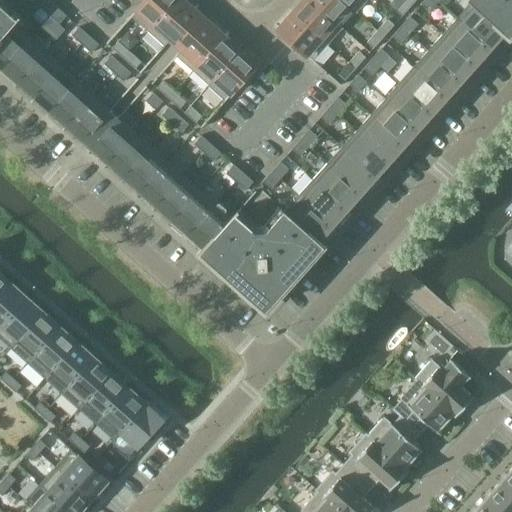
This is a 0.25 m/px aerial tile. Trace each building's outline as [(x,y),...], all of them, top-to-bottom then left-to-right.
[(0,0),(0,38),(20,17),(19,16),(17,19),(0,5),(0,4),(0,0)] [(49,16),(57,7),(48,0),(45,0),(39,7),(49,16)] [(145,0),(130,17),(147,32),(175,0),(145,0)] [(196,11),(182,0),(175,0),(147,32),(164,47),(196,11)] [(309,0),(305,0),(293,14),(328,46),(343,29),(309,0)] [(357,14),(357,13),(342,0),(309,0),(343,29),(336,22),(349,7),(357,14)] [(342,0),(357,13),(368,0),(342,0)] [(404,0),(395,10),(402,16),(412,5),(407,0),(404,0)] [(429,11),(438,2),(435,0),(424,0),(421,4),(429,11)] [(491,49),(506,33),(468,0),(467,0),(474,6),(460,22),(491,49)] [(511,0),(471,0),(471,1),(469,0),(468,0),(506,33),(511,26),(511,0)] [(57,7),(49,16),(59,24),(66,16),(57,7)] [(314,62),(328,46),(293,14),(278,31),(314,62)] [(0,67),(2,69),(29,39),(13,25),(20,17),(0,38),(0,67)] [(410,17),(401,27),(409,34),(418,24),(410,17)] [(377,31),(384,37),(394,25),(387,19),(377,31)] [(175,57),(192,72),(223,36),(207,21),(175,57)] [(477,66),(491,49),(460,22),(446,38),(477,66)] [(82,44),(89,36),(79,27),(72,36),(82,44)] [(409,34),(401,27),(392,36),(400,44),(409,34)] [(367,42),(373,48),(384,37),(377,31),(367,42)] [(99,45),(89,36),(82,44),(91,53),(99,45)] [(192,72),(208,86),(239,51),(223,36),(192,72)] [(463,82),(477,66),(446,38),(432,54),(463,82)] [(2,69),(18,83),(45,53),(29,39),(2,69)] [(123,59),(129,52),(118,42),(112,48),(123,59)] [(381,49),(372,59),(380,66),(389,56),(381,49)] [(239,51),(208,86),(208,87),(215,79),(231,94),(256,66),(239,51)] [(348,63),(355,69),(365,57),(359,51),(348,63)] [(135,69),(141,62),(129,52),(123,59),(135,69)] [(61,67),(45,53),(18,83),(34,98),(61,67)] [(417,70),(448,98),(463,82),(432,54),(417,70)] [(114,73),(121,65),(111,56),(104,64),(114,73)] [(380,66),(372,59),(363,69),(372,76),(380,66)] [(338,74),(345,80),(355,69),(348,63),(338,74)] [(131,74),(121,65),(114,73),(123,82),(131,74)] [(34,98),(50,112),(78,82),(61,67),(34,98)] [(434,114),(448,98),(417,70),(403,86),(434,114)] [(349,84),(357,92),(366,82),(358,75),(349,84)] [(168,99),(174,92),(162,81),(156,88),(168,99)] [(50,112),(66,127),(94,96),(78,82),(50,112)] [(420,130),(434,114),(403,86),(389,102),(420,130)] [(180,109),(186,102),(174,92),(168,99),(180,109)] [(153,93),(146,101),(155,110),(163,102),(153,93)] [(110,111),(94,96),(66,127),(83,141),(110,111)] [(338,98),(329,108),(337,115),(346,105),(338,98)] [(389,102),(374,119),(405,146),(420,130),(389,102)] [(196,123),(202,117),(190,106),(184,113),(196,123)] [(171,124),(179,116),(169,107),(161,116),(171,124)] [(337,115),(329,108),(320,117),(328,125),(337,115)] [(189,125),(179,116),(171,124),(181,133),(189,125)] [(91,148),(107,163),(135,133),(118,118),(91,148)] [(391,162),(405,146),(374,119),(360,135),(391,162)] [(309,130),(300,140),(309,147),(317,137),(309,130)] [(107,163),(124,178),(151,147),(135,133),(107,163)] [(377,178),(391,162),(360,135),(346,151),(377,178)] [(204,153),(211,145),(201,136),(194,145),(204,153)] [(309,147),(300,140),(292,149),(300,157),(309,147)] [(221,153),(211,145),(204,153),(213,162),(221,153)] [(124,178),(140,192),(167,161),(151,147),(124,178)] [(362,194),(377,178),(346,151),(331,167),(362,194)] [(140,192),(156,206),(183,176),(167,161),(140,192)] [(281,162),(272,172),(280,179),(289,169),(281,162)] [(236,182),(243,173),(234,165),(226,173),(236,182)] [(348,210),(362,194),(331,167),(317,183),(348,210)] [(280,179),(272,172),(263,182),(271,189),(280,179)] [(253,182),(243,173),(236,182),(246,191),(253,182)] [(156,206),(172,221),(199,190),(183,176),(156,206)] [(334,227),(348,210),(317,183),(303,199),(334,227)] [(172,221),(188,235),(216,204),(199,190),(172,221)] [(320,242),(334,227),(303,199),(289,215),(281,208),(281,209),(324,247),(324,246),(320,242)] [(200,253),(200,254),(239,211),(238,210),(231,218),(216,204),(188,235),(204,249),(200,253)] [(239,211),(200,254),(249,297),(254,292),(264,291),(264,299),(265,299),(265,291),(275,291),(280,296),(324,247),(281,209),(280,209),(284,212),(269,228),(270,229),(267,232),(256,232),(252,230),(253,229),(236,215),(239,211)] [(0,274),(0,291),(8,282),(0,274)] [(8,282),(0,291),(0,325),(25,297),(8,282)] [(25,297),(0,325),(0,338),(10,348),(42,312),(25,297)] [(42,312),(10,348),(27,363),(59,327),(42,312)] [(59,327),(27,363),(45,378),(76,342),(59,327)] [(76,342),(45,378),(61,393),(93,358),(76,342)] [(93,358),(61,393),(78,409),(110,373),(93,358)] [(415,378),(456,415),(473,396),(473,395),(472,396),(461,386),(469,377),(470,378),(471,377),(450,359),(449,360),(450,360),(442,369),(431,360),(415,378)] [(6,372),(0,378),(8,385),(14,379),(6,372)] [(110,373),(78,409),(96,424),(127,388),(110,373)] [(455,416),(456,415),(415,378),(414,379),(416,381),(400,399),(401,400),(393,409),(420,433),(429,424),(438,433),(440,431),(439,431),(454,414),(455,415),(454,416),(455,416)] [(14,379),(8,385),(16,392),(21,386),(14,379)] [(127,388),(96,424),(113,439),(144,403),(127,388)] [(40,402),(34,408),(42,416),(48,409),(40,402)] [(144,403),(113,439),(113,440),(120,432),(137,447),(162,419),(144,403)] [(48,409),(42,416),(50,423),(56,416),(48,409)] [(412,442),(420,433),(393,409),(392,409),(400,416),(392,424),(384,417),(368,435),(366,433),(365,434),(407,471),(408,469),(407,469),(406,469),(405,469),(420,452),(421,452),(422,451),(412,442)] [(74,432),(68,439),(76,446),(82,439),(74,432)] [(390,490),(407,471),(365,434),(348,453),(352,455),(343,464),(371,489),(379,480),(389,489),(390,490)] [(40,439),(33,447),(39,453),(46,445),(40,439)] [(82,439),(76,446),(84,453),(90,446),(82,439)] [(33,447),(26,455),(32,461),(39,453),(33,447)] [(71,450),(55,467),(91,499),(107,481),(82,460),(71,450)] [(99,454),(93,461),(101,468),(107,462),(99,454)] [(511,467),(499,482),(511,492),(511,463),(511,464),(511,467)] [(335,473),(332,471),(316,489),(341,511),(370,511),(374,507),(373,506),(373,507),(363,498),(371,489),(343,464),(335,473)] [(62,475),(47,491),(70,511),(79,511),(91,499),(55,467),(54,468),(62,475)] [(9,474),(2,481),(9,487),(16,479),(9,474)] [(2,481),(0,483),(0,493),(2,495),(9,487),(2,481)] [(499,511),(511,511),(511,492),(499,482),(484,499),(499,511)] [(341,511),(316,489),(315,490),(317,492),(301,510),(302,511),(300,511),(341,511)] [(70,511),(47,491),(32,508),(36,511),(70,511)] [(499,511),(484,499),(472,511),(499,511)]
